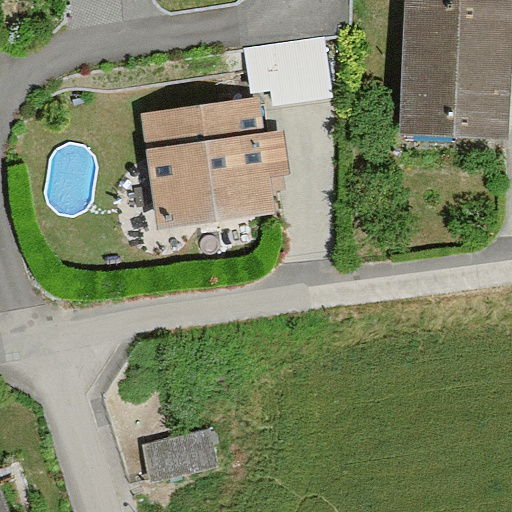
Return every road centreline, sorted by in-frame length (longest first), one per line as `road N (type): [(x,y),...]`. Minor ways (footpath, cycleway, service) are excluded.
road 1 (residential): [(46,333),(511,267)]
road 2 (residential): [(106,511),(46,333)]
